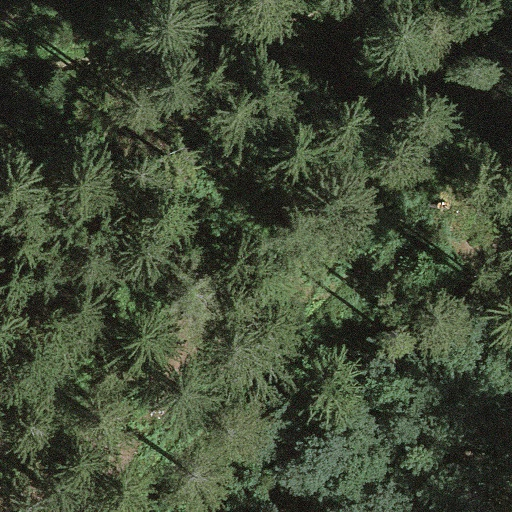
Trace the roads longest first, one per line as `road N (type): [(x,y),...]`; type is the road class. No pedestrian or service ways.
road 1 (track): [(511,64),(132,511)]
road 2 (track): [(0,57),(181,50),(403,0)]
